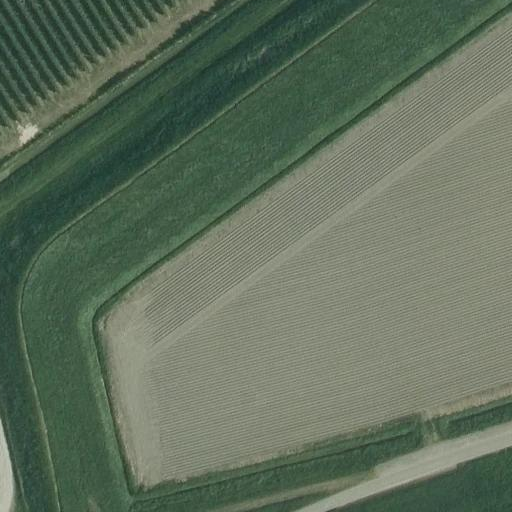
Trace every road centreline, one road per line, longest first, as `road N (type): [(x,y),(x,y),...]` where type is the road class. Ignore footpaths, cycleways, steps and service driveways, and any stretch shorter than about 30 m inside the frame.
road 1 (track): [(0,214),(298,0)]
road 2 (unclassified): [(313,511),(511,437)]
road 3 (track): [(232,511),(400,478)]
